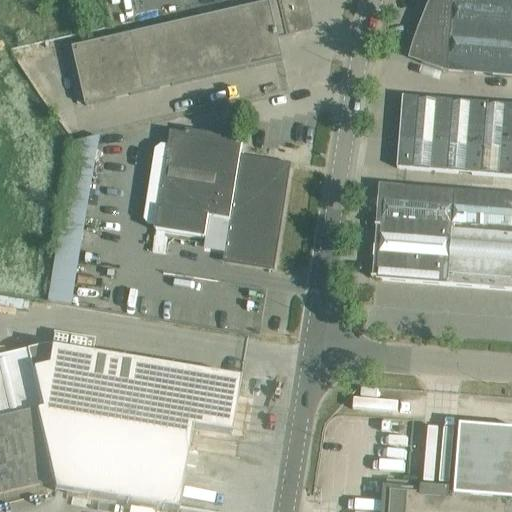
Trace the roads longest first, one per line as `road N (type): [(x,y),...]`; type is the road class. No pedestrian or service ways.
road 1 (unclassified): [(313,350),(373,0)]
road 2 (unclassified): [(313,350),(511,365)]
road 3 (unclassified): [(287,511),(313,350)]
